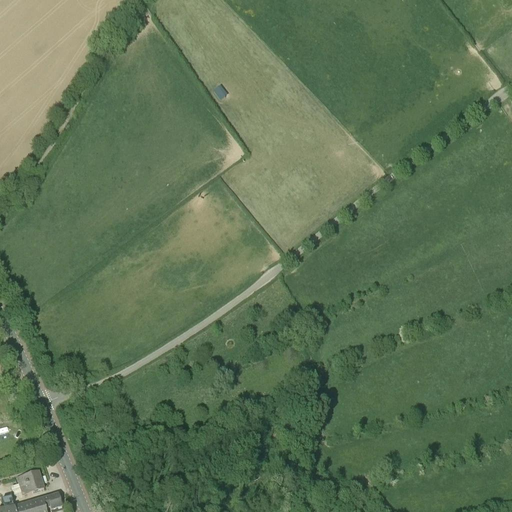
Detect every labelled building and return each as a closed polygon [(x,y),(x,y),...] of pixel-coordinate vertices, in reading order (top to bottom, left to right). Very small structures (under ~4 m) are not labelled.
[(223,87),(216,91),(220,101),(228,98),(223,87)] [(25,441),(18,443),(20,452),(28,450),(25,441)] [(17,480),(18,487),(11,488),(13,497),(20,495),(21,499),(39,494),(43,492),(38,473),(17,480)] [(43,501),(46,511),(49,510),(50,511),(52,511),(61,510),(58,497),(43,501)] [(44,511),(45,511),(46,511),(43,501),(13,510),(13,511),(8,511),(44,511)]
